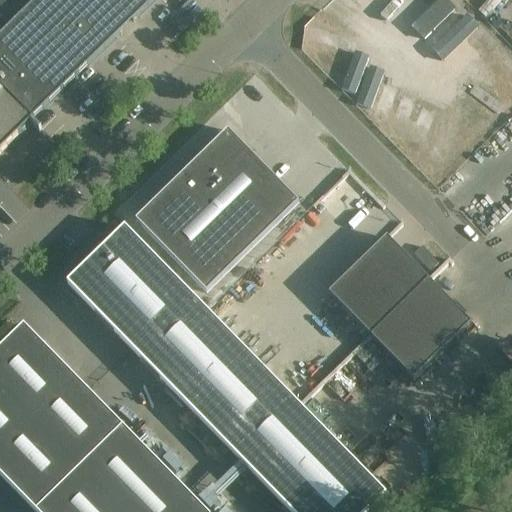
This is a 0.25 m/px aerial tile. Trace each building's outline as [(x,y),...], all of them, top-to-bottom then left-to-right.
[(0,0),(0,34),(34,0),(0,0)] [(37,0),(0,36),(0,155),(33,123),(31,121),(152,0),(37,0)] [(228,131),(135,222),(206,294),(299,205),(228,131)] [(125,229),(67,286),(288,511),(370,511),(386,496),(125,229)] [(387,239),(329,296),(413,382),(471,325),(387,239)] [(203,511),(123,429),(24,328),(0,351),(0,477),(33,511),(203,511)]
